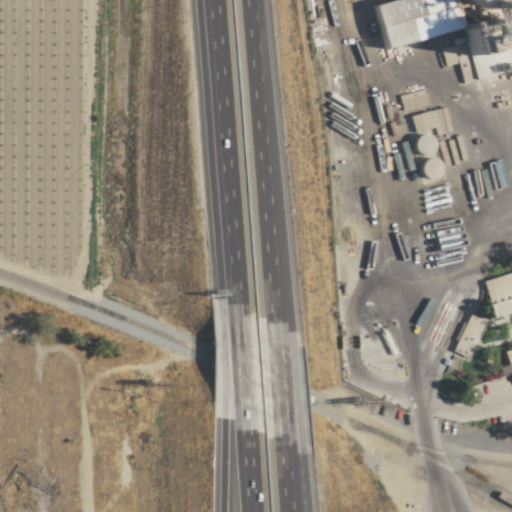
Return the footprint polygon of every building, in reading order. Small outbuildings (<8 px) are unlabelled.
[(502,60),(489,17),(466,25),(480,66),(469,70),(472,78),(486,74),(484,66),(502,60)] [(427,126),(423,111),(404,116),(408,132),(427,126)] [(511,309),(511,269),(477,278),(486,316),(511,309)] [(446,351),(462,358),(479,320),(464,313),(446,351)] [(511,344),(498,349),(507,380),(511,378),(511,344)]
